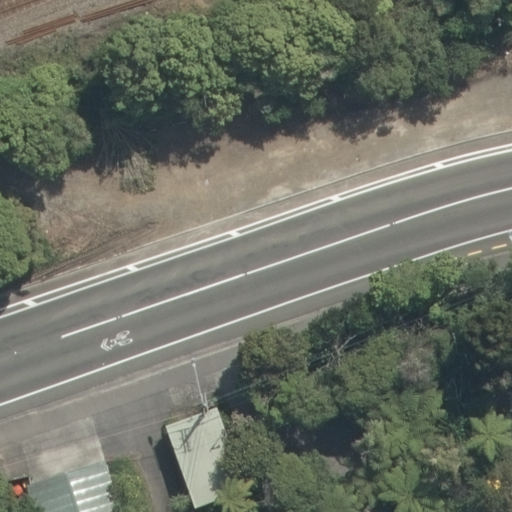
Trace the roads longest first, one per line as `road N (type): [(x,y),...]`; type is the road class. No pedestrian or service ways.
road 1 (secondary): [(511,190),(0,359)]
road 2 (track): [(0,192),(76,194),(210,171),(511,88)]
